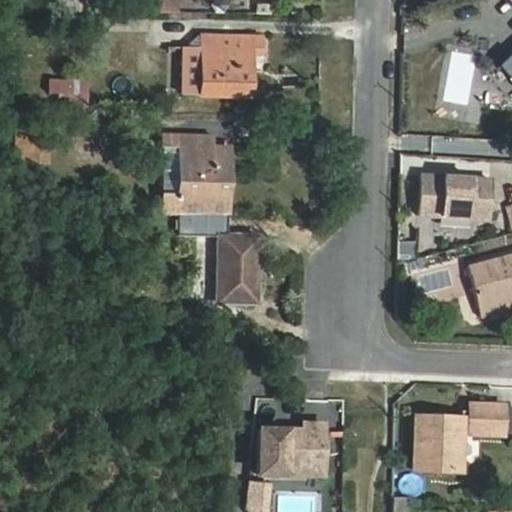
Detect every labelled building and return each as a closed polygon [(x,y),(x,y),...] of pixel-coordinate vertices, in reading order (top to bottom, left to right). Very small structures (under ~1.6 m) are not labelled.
[(263,50),(263,35),(236,35),(235,48),(186,48),(186,95),(250,96),(251,50),(263,50)] [(511,55),(500,66),(511,79),(511,55)] [(49,129),(17,128),(16,165),(48,166),(49,129)] [(228,149),(201,148),(200,136),(163,134),(163,147),(178,147),(178,194),(163,194),(163,215),(178,215),(227,216),(228,149)] [(420,176),(417,215),(487,220),(490,180),(420,176)] [(259,237),(228,236),(229,216),(227,216),(178,215),(177,236),(218,236),(216,303),(256,303),(259,237)] [(511,254),(476,264),(486,305),(511,299),(511,254)] [(470,406),(469,433),(502,434),(503,406),(470,406)] [(413,469),(459,471),(461,420),(415,418),(413,469)] [(303,431),(258,430),(257,474),(321,476),(323,424),(304,424),(303,431)] [(264,511),(268,488),(248,486),(245,509),(247,511),(264,511)] [(407,511),(408,498),(392,498),(392,511),(407,511)]
